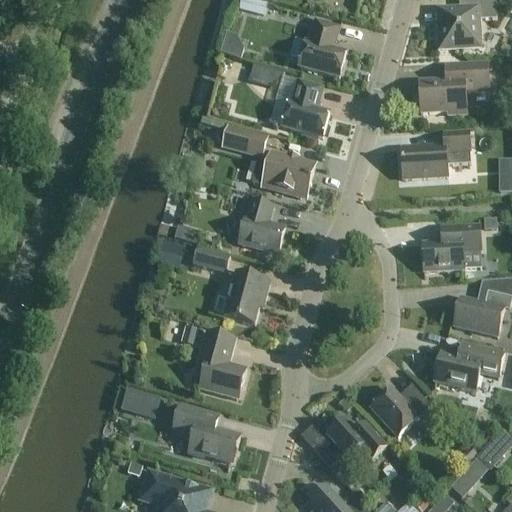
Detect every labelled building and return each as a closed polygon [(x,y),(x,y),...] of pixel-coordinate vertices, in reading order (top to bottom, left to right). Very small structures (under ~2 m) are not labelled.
[(265,19),(269,6),(248,0),(242,0),(239,12),(265,19)] [(441,51),(479,49),(477,23),(497,22),(495,0),(479,0),(459,1),(459,13),(440,14),(441,51)] [(334,52),(340,30),(316,24),(310,46),(306,45),(299,70),(339,81),(346,56),(334,52)] [(449,116),(450,119),(467,118),(466,95),(489,94),(488,67),(445,69),(446,85),(420,86),(421,117),(449,116)] [(280,93),(285,76),(254,68),(249,85),(280,93)] [(317,113),(323,91),(299,84),(293,106),(289,105),(282,131),(303,136),(302,139),(318,143),(319,141),(323,142),(330,116),(317,113)] [(225,140),(227,131),(210,127),(208,135),(225,140)] [(261,160),(266,142),(227,131),(223,149),(261,160)] [(403,183),(448,180),(447,168),(471,167),(469,135),(444,137),(445,149),(401,152),(403,183)] [(316,169),(272,157),(263,154),(261,160),(254,187),(307,201),(316,169)] [(269,226),(273,209),(252,203),(247,220),(239,247),(278,258),(285,231),(269,226)] [(494,224),(484,224),(485,232),(489,234),(495,234),(494,224)] [(441,231),(442,246),(423,247),(424,275),(464,273),(463,256),(481,255),(480,229),(441,231)] [(226,277),(231,259),(198,251),(194,268),(226,277)] [(263,313),(270,286),(236,276),(224,321),(255,329),(260,312),(263,313)] [(510,313),(511,303),(511,300),(488,294),(485,307),(461,301),(454,330),(498,341),(505,312),(510,313)] [(195,349),(199,332),(187,330),(183,346),(195,349)] [(239,403),(247,372),(229,368),(236,344),(207,336),(198,369),(206,371),(200,393),(239,403)] [(442,355),(435,386),(476,395),(480,378),(499,382),(505,357),(478,351),(461,347),(459,359),(442,355)] [(431,408),(412,388),(399,400),(392,393),(371,412),(398,441),(419,422),(418,420),(431,408)] [(151,416),(156,399),(128,391),(123,408),(151,416)] [(237,454),(241,439),(217,432),(221,420),(181,409),(173,437),(193,442),(189,457),(204,461),(205,459),(231,467),(235,454),(237,454)] [(313,453),(330,471),(336,477),(358,456),(365,457),(372,465),(387,451),(365,427),(357,436),(346,424),(329,439),(313,453)] [(489,447),(476,461),(490,474),(503,460),(489,447)] [(468,467),(476,458),(469,452),(461,461),(468,467)] [(131,465),(128,477),(139,480),(143,468),(131,465)] [(466,475),(451,492),(465,503),(479,487),(466,475)] [(205,511),(211,496),(150,477),(143,502),(161,508),(159,511),(205,511)] [(304,511),(364,511),(352,498),(343,507),(327,489),(304,511)] [(425,511),(431,506),(423,498),(411,511),(425,511)]
